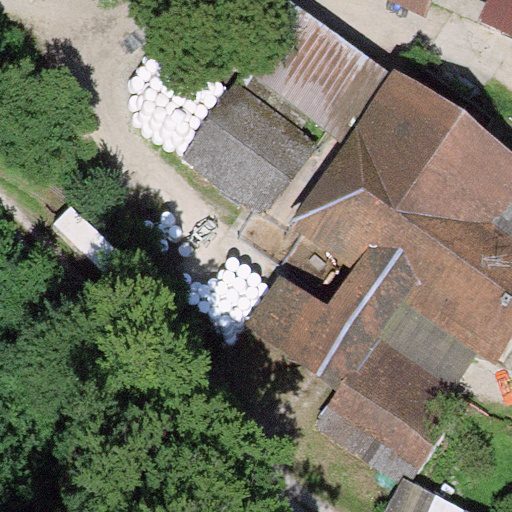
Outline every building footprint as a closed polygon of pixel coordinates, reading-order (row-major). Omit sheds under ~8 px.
[(281,0),(230,76),(345,151),(394,80),(284,0),(281,0)] [(431,0),(394,0),(425,14),(431,0)] [(511,0),(492,0),(481,27),(511,40),(511,0)] [(511,156),(397,76),(394,80),(345,151),(340,159),(318,146),(269,220),(256,211),(242,235),(292,267),(299,257),(345,287),(355,272),(404,304),(480,355),(498,368),(511,348),(511,156)] [(269,220),(318,146),(230,91),(183,166),(256,211),(269,220)] [(345,395),(404,304),(355,272),(345,287),(330,311),(278,278),(245,330),(345,395)] [(480,355),(404,304),(345,395),(326,426),(410,484),(467,403),(454,393),(480,355)] [(467,511),(404,481),(388,511),(467,511)]
